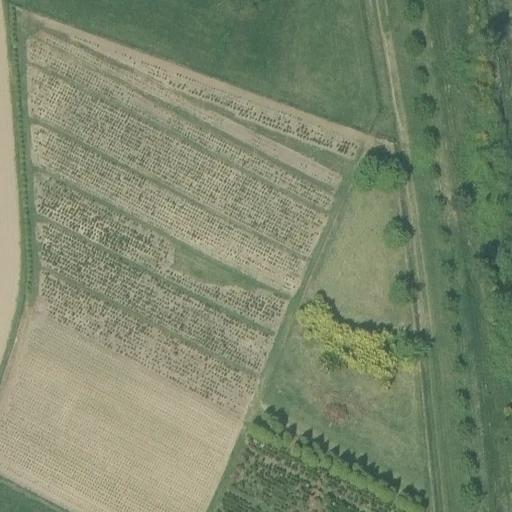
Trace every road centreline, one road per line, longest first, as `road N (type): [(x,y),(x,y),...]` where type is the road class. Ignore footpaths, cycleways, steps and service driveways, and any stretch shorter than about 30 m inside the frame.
road 1 (track): [(377,0),(404,157),(443,511)]
road 2 (track): [(209,511),(392,87)]
